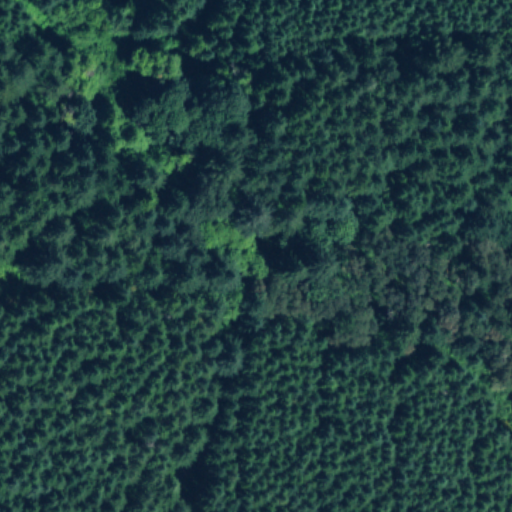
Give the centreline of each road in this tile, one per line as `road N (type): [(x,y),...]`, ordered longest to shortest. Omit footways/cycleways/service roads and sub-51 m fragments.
road 1 (track): [(170,511),(213,343),(207,316),(170,287),(0,290)]
road 2 (track): [(215,0),(185,36),(145,45),(78,42),(29,0)]
